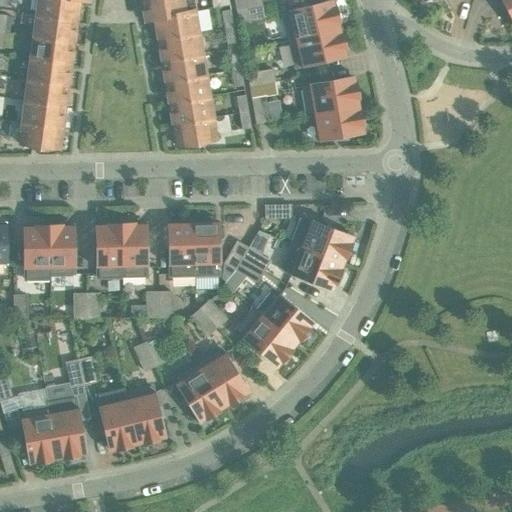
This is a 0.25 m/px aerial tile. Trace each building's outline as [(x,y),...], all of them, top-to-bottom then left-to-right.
[(75,20),(78,0),(79,0),(88,1),(87,0),(38,0),(36,15),(75,20)] [(184,11),(181,0),(141,0),(145,19),(193,11),(193,10),(184,11)] [(261,6),(259,0),(234,0),(236,10),(261,6)] [(511,0),(502,0),(511,18),(511,0)] [(340,27),(334,1),(281,14),(287,40),(340,27)] [(263,18),(261,6),(236,10),(238,23),(263,18)] [(233,26),(230,10),(221,11),(224,28),(233,26)] [(197,32),(193,11),(145,19),(145,21),(154,19),(158,39),(197,32)] [(73,41),(75,20),(36,15),(33,36),(73,41)] [(236,43),(233,26),(224,28),(226,44),(236,43)] [(347,54),(340,27),(287,40),(294,67),(347,54)] [(201,54),(197,32),(158,39),(161,60),(201,54)] [(70,63),(73,41),(33,36),(30,57),(70,63)] [(240,69),(237,52),(228,54),(231,70),(240,69)] [(204,75),(201,54),(161,60),(165,82),(204,75)] [(67,84),(70,63),(30,57),(27,79),(67,84)] [(243,85),(240,69),(231,70),(234,87),(243,85)] [(274,82),(272,69),(247,74),(249,86),(274,82)] [(208,96),(204,75),(165,82),(169,103),(208,96)] [(360,104),(355,77),(301,87),(306,114),(360,104)] [(64,106),(67,84),(27,79),(25,100),(64,106)] [(276,94),(274,82),(249,86),(251,99),(264,96),(276,94)] [(247,111),(245,95),(235,97),(238,113),(247,111)] [(212,117),(208,96),(169,103),(172,124),(212,117)] [(268,121),(264,96),(251,99),(256,123),(268,121)] [(61,127),(64,106),(25,100),(22,122),(61,127)] [(364,131),(360,104),(306,114),(313,113),(318,139),(364,131)] [(250,128),(247,111),(238,113),(241,129),(250,128)] [(215,140),(212,117),(172,124),(176,147),(188,145),(189,147),(204,147),(203,142),(215,140)] [(58,149),(61,127),(22,122),(19,144),(31,146),(30,150),(46,150),(46,148),(58,149)] [(290,217),(289,205),(264,205),(264,218),(290,217)] [(344,264),(353,239),(298,217),(288,242),(344,264)] [(121,278),(120,222),(96,223),(98,278),(121,278)] [(145,277),(144,222),(120,222),(121,278),(145,277)] [(217,275),(216,222),(192,223),(194,276),(217,275)] [(194,276),(192,223),(169,224),(170,276),(194,276)] [(49,279),(47,224),(24,225),(25,280),(49,279)] [(72,274),(71,224),(47,224),(49,279),(50,279),(49,275),(72,274)] [(241,259),(247,248),(236,241),(223,263),(234,269),(241,259)] [(334,289),(344,264),(288,242),(288,243),(299,247),(290,272),(334,289)] [(269,260),(247,248),(241,259),(262,271),(269,260)] [(256,282),(262,271),(241,259),(234,269),(256,282)] [(296,346),(313,325),(271,290),(254,310),(251,307),(250,308),(296,346)] [(157,317),(157,292),(145,292),(146,317),(157,317)] [(171,317),(171,292),(157,292),(157,317),(171,317)] [(98,318),(98,293),(84,294),(85,319),(98,318)] [(85,319),(84,294),(73,294),(73,319),(85,319)] [(26,320),(26,295),(13,295),(13,321),(26,320)] [(225,319),(209,300),(199,308),(216,327),(225,319)] [(216,327),(199,308),(190,316),(207,335),(216,327)] [(296,346),(250,308),(233,329),(278,367),(296,346)] [(166,361),(156,337),(145,342),(155,366),(166,361)] [(155,366),(145,342),(133,347),(143,370),(155,366)] [(247,394),(218,347),(195,362),(224,408),(247,394)] [(95,381),(89,357),(77,359),(83,384),(95,381)] [(83,384),(77,359),(65,362),(70,387),(83,384)] [(224,408),(195,362),(172,376),(201,423),(224,408)] [(0,399),(11,396),(3,372),(0,373),(0,399)] [(163,439),(150,386),(125,392),(124,387),(123,387),(137,445),(163,439)] [(137,445),(123,387),(96,394),(110,452),(137,445)] [(84,455),(73,397),(46,401),(57,460),(84,455)] [(57,460),(46,401),(45,401),(46,406),(21,411),(30,465),(57,460)] [(9,456),(4,440),(0,441),(0,457),(0,458),(9,456)] [(14,472),(9,456),(0,458),(5,474),(14,472)]
